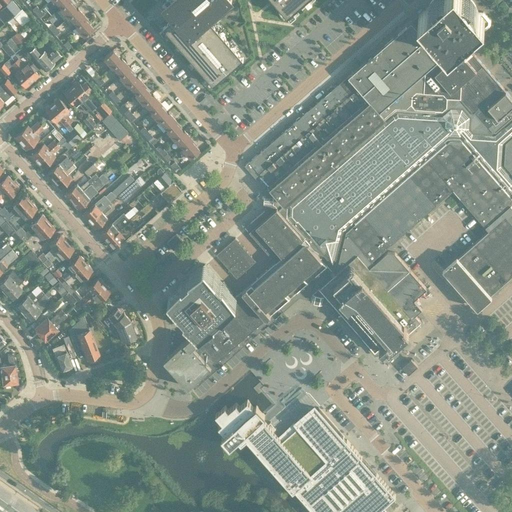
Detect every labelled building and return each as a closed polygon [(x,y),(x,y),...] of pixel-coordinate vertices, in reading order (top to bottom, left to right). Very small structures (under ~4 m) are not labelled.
[(0,9),(8,19),(20,9),(11,0),(10,0),(0,9)] [(76,9),(69,1),(69,0),(61,7),(60,7),(59,8),(67,18),(69,17),(68,16),(77,9),(76,9)] [(213,20),(236,0),(161,0),(150,10),(214,83),(245,56),(213,20)] [(275,0),(291,19),(312,0),(275,0)] [(434,0),(426,8),(457,42),(476,25),(479,29),(484,29),(490,24),(490,19),(483,11),(478,11),(468,0),(434,0)] [(39,18),(44,14),(36,5),(32,9),(39,18)] [(22,25),(30,18),(21,8),(10,19),(17,27),(16,28),(18,30),(23,26),(22,25)] [(85,18),(86,17),(78,8),(76,9),(77,9),(68,16),(69,17),(76,25),(84,18),(85,18)] [(462,49),(457,42),(426,8),(418,15),(411,20),(245,165),(256,178),(257,177),(272,193),(271,195),(281,196),(286,202),(384,117),(395,107),(406,108),(411,104),(415,108),(441,110),(446,106),(446,98),(446,97),(459,98),(472,113),(474,111),(475,112),(476,113),(476,112),(489,126),(493,131),(495,131),(511,116),(511,98),(502,87),(466,45),(462,49)] [(92,27),(85,18),(84,18),(76,25),(75,26),(83,36),(92,27)] [(55,35),(59,32),(52,23),(47,27),(55,35)] [(25,39),(25,38),(18,30),(10,37),(17,45),(25,39)] [(19,47),(17,45),(10,37),(0,45),(9,56),(19,47)] [(67,49),(71,45),(67,40),(63,44),(67,49)] [(43,51),(40,54),(33,46),(28,51),(44,70),(61,55),(54,47),(46,54),(43,51)] [(120,59),(112,50),(103,58),(111,68),(112,67),(120,59)] [(24,65),(18,58),(14,54),(11,57),(32,80),(34,78),(35,79),(38,77),(37,76),(38,75),(27,63),(24,65)] [(29,83),(32,80),(11,57),(0,65),(0,68),(5,75),(10,71),(7,68),(11,64),(18,71),(14,74),(25,86),(26,86),(27,86),(29,84),(29,83)] [(128,68),(129,67),(121,58),(120,59),(112,67),(120,75),(120,76),(128,68)] [(136,77),(128,68),(120,76),(120,75),(118,76),(127,86),(128,85),(136,77)] [(144,86),(145,85),(137,76),(136,77),(128,85),(135,93),(144,86)] [(0,104),(17,89),(7,78),(0,83),(0,84),(3,88),(0,91),(0,104)] [(84,82),(80,85),(76,81),(76,82),(74,81),(72,83),(73,84),(70,87),(89,108),(92,106),(84,96),(88,94),(87,93),(91,89),(84,82)] [(152,95),(151,95),(144,86),(135,93),(134,94),(142,104),(143,103),(143,102),(152,95)] [(86,111),(89,108),(70,87),(67,89),(66,89),(64,90),(64,92),(63,92),(74,105),(78,102),(86,111)] [(111,98),(116,94),(112,90),(107,94),(111,98)] [(115,103),(120,99),(116,94),(111,98),(115,103)] [(159,104),(161,103),(152,94),(151,95),(152,95),(143,102),(143,103),(151,111),(159,104)] [(65,113),(68,110),(58,98),(57,98),(56,98),(53,100),(54,101),(51,103),(68,123),(71,120),(65,113)] [(106,115),(111,111),(103,102),(98,107),(106,115)] [(65,126),(68,123),(51,103),(48,106),(47,105),(45,107),(45,108),(44,109),(54,120),(51,123),(60,133),(63,130),(56,121),(59,119),(65,126)] [(127,117),(132,113),(123,104),(119,108),(127,117)] [(167,113),(159,104),(151,111),(150,112),(158,122),(159,121),(159,120),(167,113)] [(175,122),(176,121),(168,112),(167,113),(159,120),(159,121),(166,129),(167,129),(175,122)] [(119,140),(128,133),(110,113),(101,120),(119,140)] [(131,121),(135,117),(132,113),(127,117),(131,121)] [(90,129),(96,124),(88,115),(83,120),(90,129)] [(434,128),(434,119),(399,116),(380,132),(408,164),(440,136),(434,128)] [(47,119),(46,119),(41,124),(44,128),(50,123),(50,122),(47,119)] [(19,143),(40,125),(37,121),(30,128),(27,125),(14,137),(19,143)] [(86,133),(86,132),(77,122),(72,127),(81,137),(86,133)] [(183,131),(175,122),(167,129),(166,129),(165,130),(173,140),(175,139),(174,138),(183,131)] [(35,134),(42,128),(40,125),(19,143),(25,149),(38,137),(35,134)] [(143,134),(147,130),(143,126),(139,130),(143,134)] [(62,138),(63,137),(55,128),(51,132),(59,141),(62,138)] [(147,139),(151,135),(147,130),(143,134),(147,139)] [(191,140),(192,139),(184,130),(183,131),(174,138),(175,139),(182,147),(190,140),(191,140)] [(81,138),(80,137),(74,131),(65,138),(72,146),(81,138)] [(511,136),(504,143),(503,164),(511,173),(511,136)] [(59,141),(56,143),(59,147),(66,140),(64,138),(63,137),(62,138),(59,141)] [(496,140),(487,139),(481,139),(481,145),(490,154),(495,155),(496,140)] [(35,161),(56,143),(53,140),(46,146),(43,143),(30,155),(35,161)] [(198,150),(191,140),(190,140),(182,147),(181,148),(189,158),(198,150)] [(511,202),(511,198),(462,141),(450,140),(350,227),(349,235),(344,240),(331,290),(329,299),(341,313),(374,350),(379,346),(382,348),(385,345),(388,349),(420,320),(415,314),(421,309),(414,300),(426,288),(394,252),(387,251),(374,263),(371,260),(452,189),(488,230),(444,269),(476,306),(511,274),(511,206),(510,204),(511,202)] [(52,153),(59,147),(56,143),(35,161),(41,167),(54,156),(52,153)] [(159,152),(163,148),(159,144),(155,148),(159,152)] [(163,157),(167,153),(163,148),(159,152),(163,157)] [(323,238),(381,187),(354,155),(295,206),(295,213),(317,238),(323,238)] [(72,163),(69,160),(62,167),(58,163),(46,173),(53,181),(72,163)] [(174,170),(178,166),(174,161),(169,165),(174,170)] [(72,163),(53,181),(59,188),(71,177),(68,173),(75,167),(72,163)] [(87,176),(96,168),(93,163),(84,171),(87,176)] [(172,181),(164,172),(153,182),(161,191),(172,181)] [(70,201),(98,177),(95,173),(79,187),(76,183),(64,194),(70,201)] [(109,202),(134,179),(129,174),(105,197),(109,202)] [(0,192),(13,181),(7,175),(0,181),(0,192)] [(98,177),(70,201),(77,208),(89,197),(96,191),(93,187),(101,180),(98,177)] [(122,202),(140,186),(135,180),(117,196),(122,202)] [(5,199),(18,187),(13,181),(0,192),(0,209),(0,208),(0,198),(3,196),(5,199)] [(167,187),(162,191),(167,197),(168,196),(171,199),(175,196),(181,191),(173,182),(167,187)] [(0,213),(6,221),(30,200),(24,193),(12,204),(15,207),(9,213),(3,207),(0,209),(0,213)] [(24,218),(36,208),(30,200),(6,221),(16,232),(21,227),(15,220),(21,215),(24,218)] [(88,221),(107,204),(104,201),(97,207),(94,203),(82,214),(83,215),(83,216),(85,218),(86,218),(88,221)] [(148,202),(138,212),(141,216),(152,206),(148,202)] [(103,213),(110,207),(107,204),(88,221),(90,224),(90,225),(92,227),(93,226),(94,228),(106,217),(103,213)] [(276,208),(273,204),(271,204),(245,227),(275,261),(165,360),(189,386),(311,278),(326,264),(277,207),(276,208)] [(131,208),(124,214),(128,219),(135,213),(131,208)] [(105,240),(129,220),(128,219),(124,214),(123,213),(99,234),(100,235),(100,236),(102,238),(103,238),(105,240)] [(24,241),(48,220),(42,214),(30,224),(33,228),(27,233),(21,227),(16,232),(24,241)] [(111,247),(136,225),(130,218),(129,220),(105,240),(108,243),(107,244),(109,246),(110,246),(111,247)] [(4,228),(8,224),(5,220),(0,224),(4,228)] [(42,238),(54,228),(48,220),(24,241),(33,252),(40,245),(36,241),(33,244),(31,241),(39,235),(42,238)] [(174,249),(183,241),(176,233),(167,242),(174,249)] [(44,254),(39,259),(42,262),(43,262),(47,258),(66,241),(63,238),(63,236),(62,234),(60,234),(49,243),(53,248),(44,255),(44,254)] [(236,277),(255,260),(235,237),(216,254),(236,277)] [(66,241),(47,258),(50,261),(58,254),(62,258),(73,249),(72,248),(72,247),(71,245),(69,245),(66,241)] [(0,258),(11,249),(11,248),(5,243),(0,247),(0,258)] [(0,270),(17,256),(11,249),(0,258),(0,270)] [(38,259),(31,250),(24,256),(32,264),(38,259)] [(80,256),(79,256),(78,255),(67,265),(70,269),(62,276),(65,280),(85,262),(83,260),(83,259),(80,256)] [(47,258),(43,262),(47,267),(51,263),(50,261),(47,258)] [(88,265),(87,264),(85,262),(65,280),(68,283),(76,276),(80,280),(92,270),(91,269),(91,268),(88,265)] [(40,275),(48,269),(43,264),(36,270),(40,275)] [(200,327),(234,297),(205,264),(171,294),(200,327)] [(20,272),(16,275),(12,270),(0,280),(0,288),(3,292),(22,275),(20,272)] [(57,281),(49,271),(44,276),(52,285),(57,281)] [(60,274),(56,278),(61,283),(65,280),(62,276),(60,274)] [(17,285),(25,278),(22,275),(3,292),(6,295),(6,297),(8,299),(9,299),(10,300),(21,289),(17,285)] [(75,290),(71,294),(80,305),(81,305),(85,301),(104,284),(102,281),(102,280),(100,278),(99,278),(98,277),(86,288),(89,292),(82,298),(79,294),(75,290)] [(58,291),(63,286),(59,281),(54,286),(58,291)] [(108,286),(106,287),(104,284),(85,301),(81,305),(87,312),(91,309),(87,305),(94,298),(97,301),(110,290),(109,290),(109,288),(108,286)] [(44,294),(44,293),(41,290),(35,296),(31,291),(15,305),(16,306),(16,308),(17,309),(19,309),(22,313),(44,294)] [(44,294),(22,313),(25,317),(25,318),(27,320),(28,320),(29,321),(40,310),(44,306),(42,304),(48,298),(47,297),(49,295),(46,291),(44,293),(44,294)] [(68,292),(63,296),(71,305),(76,300),(68,292)] [(60,299),(50,308),(54,311),(63,303),(60,299)] [(72,307),(78,313),(82,308),(77,303),(72,307)] [(105,304),(91,316),(96,322),(99,320),(110,310),(105,304)] [(123,313),(122,313),(117,308),(112,312),(103,320),(108,326),(113,322),(117,325),(122,340),(135,335),(129,320),(123,313)] [(61,315),(64,312),(61,309),(49,320),(46,316),(33,327),(39,334),(61,315)] [(55,326),(66,316),(64,312),(61,315),(39,334),(45,341),(58,330),(55,326)] [(87,359),(99,354),(83,316),(67,329),(72,340),(78,338),(78,337),(81,343),(81,344),(80,346),(81,349),(83,349),(87,359)] [(63,343),(52,347),(55,355),(60,369),(62,368),(64,369),(66,367),(72,365),(63,343)] [(71,343),(66,345),(69,352),(74,350),(71,343)] [(10,382),(17,381),(13,353),(7,354),(8,364),(0,365),(0,362),(0,374),(1,374),(2,383),(4,383),(5,385),(10,385),(10,382)] [(409,374),(418,366),(411,359),(402,367),(409,374)] [(320,408),(318,407),(317,408),(282,439),(273,429),(276,427),(271,421),(268,423),(263,417),(261,415),(262,414),(261,413),(257,408),(254,405),(252,407),(246,399),(238,406),(234,402),(227,408),(226,409),(226,408),(223,405),(219,408),(214,413),(221,421),(217,424),(224,432),(220,435),(228,444),(235,437),(241,443),(244,440),(247,438),(263,457),(293,490),(295,489),(314,511),(376,511),(387,503),(396,495),(331,422),(320,408)]
